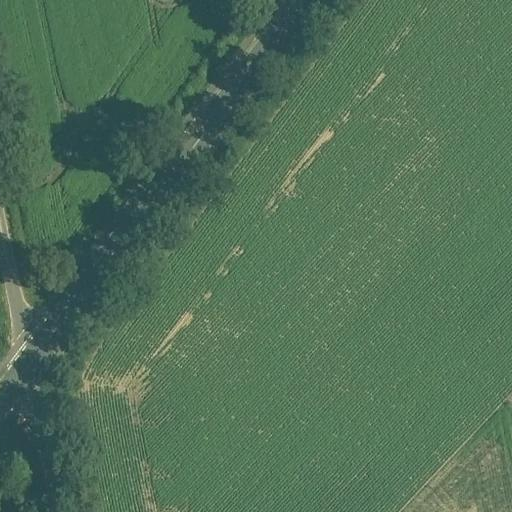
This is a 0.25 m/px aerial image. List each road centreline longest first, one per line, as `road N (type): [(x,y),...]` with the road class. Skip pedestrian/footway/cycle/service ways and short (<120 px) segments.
road 1 (secondary): [(33,367),(112,251),(311,0)]
road 2 (unclassified): [(0,198),(33,367)]
road 3 (track): [(33,367),(62,511)]
